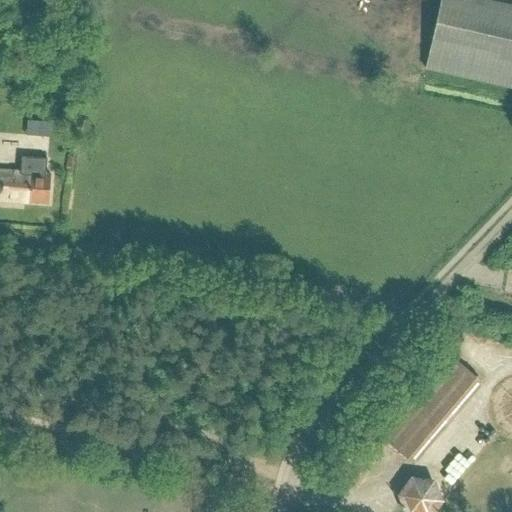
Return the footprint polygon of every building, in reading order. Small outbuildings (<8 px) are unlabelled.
[(511,16),(439,0),(424,69),(511,88),(511,16)] [(0,173),(0,202),(46,206),(49,177),(45,177),(46,158),(21,156),(20,175),(0,173)] [(449,359),(384,438),(414,463),(480,385),(449,359)] [(511,418),(503,411),(491,424),(504,437),(511,428),(511,418)] [(435,511),(443,500),(435,478),(411,475),(397,495),(405,511),(435,511)]
